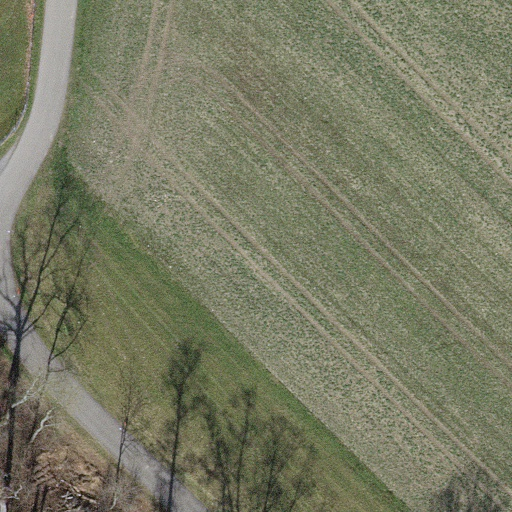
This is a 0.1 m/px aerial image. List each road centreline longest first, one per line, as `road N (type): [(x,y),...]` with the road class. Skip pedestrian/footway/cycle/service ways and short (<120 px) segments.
road 1 (track): [(186,511),(32,362),(0,294)]
road 2 (track): [(0,197),(49,107),(62,0)]
